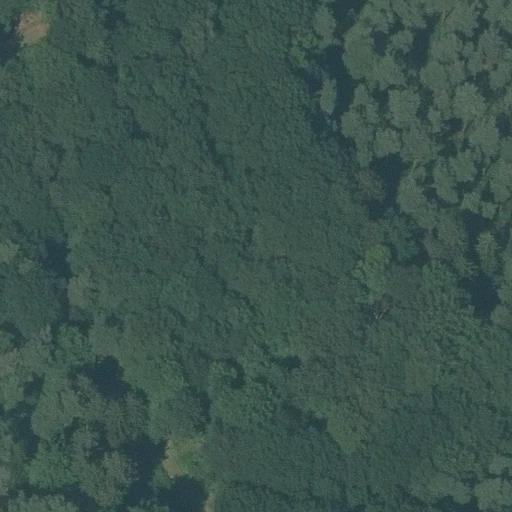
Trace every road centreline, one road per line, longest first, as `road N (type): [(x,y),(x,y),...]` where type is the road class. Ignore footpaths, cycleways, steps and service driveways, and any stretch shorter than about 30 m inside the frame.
road 1 (unknown): [(296,425),(269,313),(207,184),(205,105),(231,0)]
road 2 (track): [(198,511),(0,144)]
road 3 (track): [(296,425),(170,457)]
